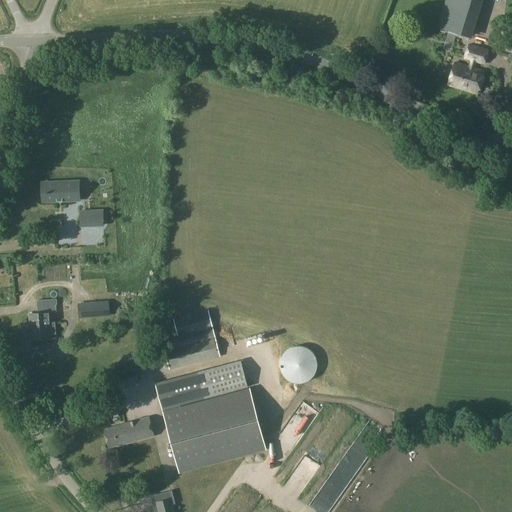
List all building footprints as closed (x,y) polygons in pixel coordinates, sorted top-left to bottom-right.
[(445,0),(437,28),(471,38),(474,28),(459,23),(465,4),(466,0),(445,0)] [(511,40),(506,39),(503,51),(511,53),(511,40)] [(469,45),(465,59),(470,61),(476,63),(484,65),(488,51),(469,45)] [(455,63),(448,85),(476,94),(483,72),(474,69),(476,63),(470,61),(468,67),(455,63)] [(73,182),(45,183),(45,202),(74,201),(74,197),(80,196),(79,186),(73,186),(73,182)] [(90,212),(80,212),(81,226),(91,226),(90,212)] [(142,232),(83,236),(85,267),(117,265),(116,255),(132,254),(132,250),(150,249),(150,251),(154,250),(153,239),(142,239),(142,232)] [(104,303),(91,303),(92,317),(105,316),(104,303)] [(30,325),(25,325),(26,333),(31,333),(31,341),(51,339),(50,335),(55,334),(54,323),(49,323),(48,313),(48,306),(37,307),(37,314),(29,314),(30,325)] [(216,338),(209,310),(172,319),(177,336),(167,339),(170,349),(164,350),(169,370),(221,357),(216,338)] [(205,400),(248,389),(240,360),(197,372),(205,400)] [(139,383),(134,370),(113,378),(118,391),(139,383)] [(205,400),(197,372),(155,383),(162,411),(179,473),(266,450),(250,388),(248,389),(205,400)] [(329,429),(337,423),(330,414),(322,420),(329,429)] [(149,418),(120,425),(120,426),(104,430),(109,447),(125,443),(126,444),(154,436),(149,418)] [(173,511),(169,492),(151,497),(154,511),(173,511)]
